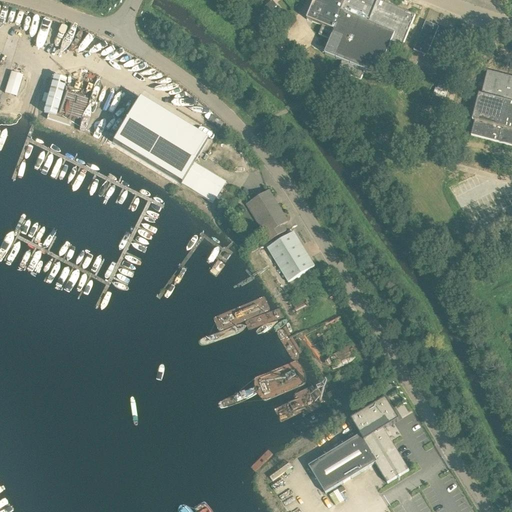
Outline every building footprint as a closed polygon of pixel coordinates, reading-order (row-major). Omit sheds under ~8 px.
[(381,11),(382,9),(384,3),(378,1),(378,0),(356,0),(355,4),(350,2),(345,14),(342,13),(325,55),(378,77),(393,42),(396,43),(405,21),(381,11)] [(266,7),(251,19),(261,31),(276,18),(266,7)] [(445,48),(451,33),(452,31),(443,28),(443,29),(426,22),(414,51),(427,56),(428,55),(441,60),(446,49),(445,48)] [(474,134),(511,145),(511,75),(493,70),(474,134)] [(5,94),(17,97),(24,76),(11,72),(5,94)] [(41,115),(55,119),(65,80),(52,76),(41,115)] [(56,119),(78,126),(87,100),(65,92),(56,119)] [(205,143),(139,103),(115,146),(178,186),(205,143)] [(194,164),(181,185),(213,204),(225,184),(194,164)] [(287,223),(269,192),(246,206),(269,243),(286,232),(282,226),(287,223)] [(294,233),(273,247),(268,250),(289,284),(293,281),(315,267),(294,233)] [(339,361),(360,350),(356,343),(335,354),(339,361)] [(390,439),(384,431),(400,421),(388,399),(352,420),(361,436),(309,467),(326,495),(376,464),(388,484),(409,471),(390,439)]
